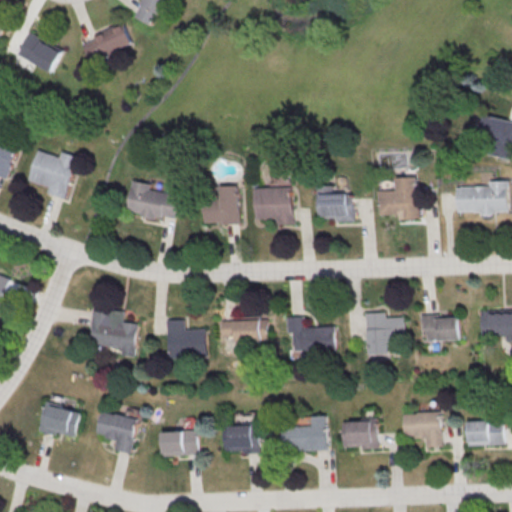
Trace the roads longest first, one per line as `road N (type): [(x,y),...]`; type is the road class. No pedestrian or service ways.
road 1 (residential): [(511,262),(187,274),(83,254),(0,223)]
road 2 (residential): [(511,491),(147,505),(0,467)]
road 3 (residential): [(0,391),(71,250)]
